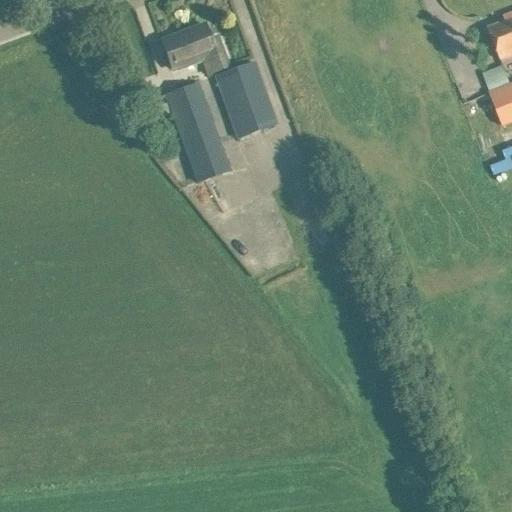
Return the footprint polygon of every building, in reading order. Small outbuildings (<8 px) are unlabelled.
[(511,14),(504,18),(505,23),(488,29),(500,60),(511,55),(511,14)] [(205,26),(161,42),(172,70),(201,59),(207,75),(228,67),(218,37),(210,40),(205,26)] [(254,62),(215,77),(238,139),(278,124),(254,62)] [(199,81),(163,95),(197,184),(233,170),(199,81)] [(511,86),(491,95),(503,127),(511,123),(511,86)] [(511,147),(502,151),(505,160),(491,166),(495,176),(511,169),(511,147)]
